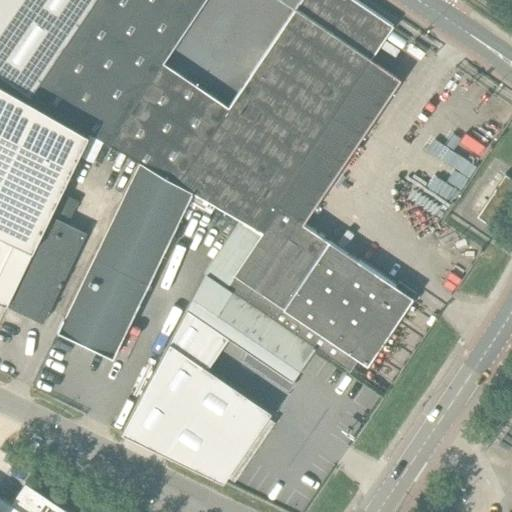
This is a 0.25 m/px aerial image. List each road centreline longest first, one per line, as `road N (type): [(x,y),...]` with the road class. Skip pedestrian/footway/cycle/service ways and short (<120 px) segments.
road 1 (tertiary): [(378,511),(511,312)]
road 2 (unclassified): [(205,511),(0,408)]
